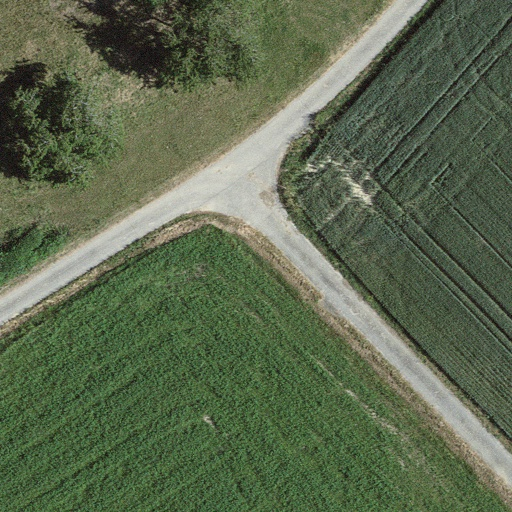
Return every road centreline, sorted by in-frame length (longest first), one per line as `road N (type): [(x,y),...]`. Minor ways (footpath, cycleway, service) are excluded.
road 1 (track): [(0,316),(228,166),(406,0)]
road 2 (track): [(228,166),(511,467)]
